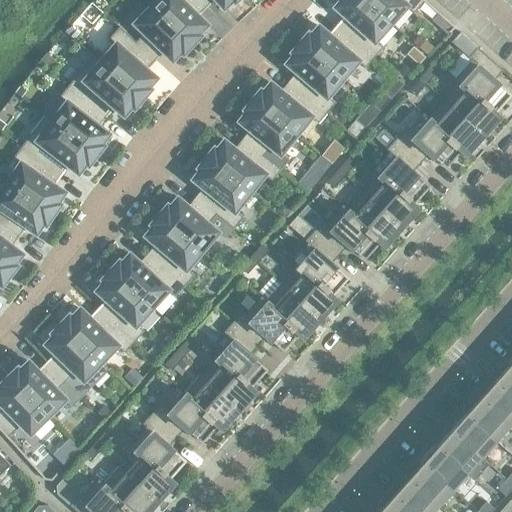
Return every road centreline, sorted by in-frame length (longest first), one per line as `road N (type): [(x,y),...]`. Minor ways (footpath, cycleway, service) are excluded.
road 1 (residential): [(511,158),(202,511)]
road 2 (residential): [(0,337),(195,92),(285,0)]
road 3 (residential): [(325,511),(511,297)]
